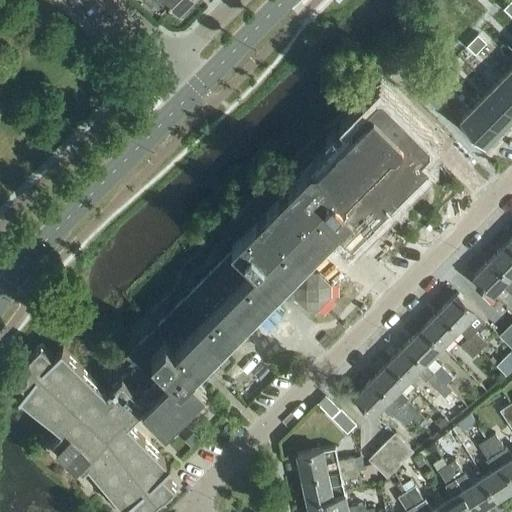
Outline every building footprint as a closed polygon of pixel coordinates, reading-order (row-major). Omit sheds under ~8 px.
[(192,0),(167,0),(180,12),(192,0)] [(478,35),(473,40),(481,49),(487,43),(478,35)] [(473,40),(467,46),(475,55),(481,49),(473,40)] [(448,65),(442,71),(451,79),(456,74),(448,65)] [(442,71),(436,77),(445,85),(451,79),(442,71)] [(511,109),(511,79),(506,74),(491,89),(511,109)] [(501,130),(511,118),(511,109),(491,89),(476,104),(501,130)] [(221,231),(236,246),(126,356),(135,365),(107,394),(94,381),(95,381),(85,371),(84,371),(64,351),(67,348),(64,346),(63,348),(55,356),(42,344),(30,356),(31,357),(28,360),(25,364),(24,363),(13,376),(27,388),(19,397),(18,396),(17,398),(20,400),(22,398),(41,414),(52,423),(62,431),(54,442),(83,471),(89,466),(125,508),(133,501),(142,511),(147,511),(160,501),(159,500),(166,494),(167,495),(178,483),(179,482),(173,476),(166,469),(173,461),(131,420),(147,404),(169,425),(172,421),(174,423),(207,390),(193,376),(227,341),(225,339),(250,313),(269,295),(280,283),(290,293),(295,293),(295,299),(297,299),(308,310),(319,310),(332,297),(332,286),(320,275),(320,273),(314,273),(314,268),(306,260),(322,243),(334,231),(340,225),(353,238),(377,214),(409,182),(416,175),(430,161),(427,158),(422,153),(431,145),(431,139),(400,108),(385,93),(379,93),(353,119),(353,125),(355,127),(318,164),(318,163),(312,163),(286,189),(274,177),(221,231)] [(485,146),(501,130),(476,104),(460,120),(485,146)] [(511,278),(511,244),(509,241),(492,258),(511,278)] [(511,278),(492,258),(475,276),(494,295),(504,285),(511,293),(511,278)] [(290,293),(280,283),(269,295),(271,297),(274,300),(295,299),(295,293),(290,293)] [(458,293),(440,310),(460,329),(468,337),(475,330),(484,320),(476,312),(477,312),(458,293)] [(440,310),(424,327),(443,346),(460,329),(440,310)] [(424,327),(407,344),(447,384),(454,377),(433,356),(443,346),(424,327)] [(475,330),(468,337),(480,350),(488,342),(475,330)] [(480,350),(468,337),(460,344),(473,357),(480,350)] [(407,344),(389,362),(408,381),(417,372),(427,381),(428,380),(445,397),(453,390),(447,384),(407,344)] [(372,379),(412,419),(418,425),(425,418),(419,412),(420,411),(408,399),(410,398),(400,389),(408,381),(389,362),(372,379)] [(412,419),(372,379),(356,396),(375,415),(383,406),(393,415),(394,414),(406,425),(412,419)] [(346,429),(354,421),(324,391),(316,399),(346,429)] [(511,404),(511,403),(501,410),(511,427),(511,404)] [(471,413),(459,423),(463,430),(476,422),(471,413)] [(441,428),(448,421),(444,417),(437,424),(441,428)] [(493,470),(483,477),(498,499),(511,489),(511,476),(488,439),(486,440),(479,429),(472,434),(488,458),(486,460),(493,470)] [(396,432),(387,441),(405,460),(414,451),(396,432)] [(496,434),(488,439),(511,476),(511,454),(507,446),(505,448),(496,434)] [(387,441),(378,450),(397,468),(405,460),(387,441)] [(298,455),(303,479),(358,467),(355,457),(339,461),(336,446),(298,455)] [(397,468),(378,450),(369,459),(388,477),(397,468)] [(451,453),(443,458),(478,511),(498,499),(483,477),(473,483),(466,472),(464,473),(451,453)] [(426,463),(421,455),(415,459),(420,467),(426,463)] [(453,496),(443,502),(449,511),(477,511),(478,511),(443,458),(434,464),(447,484),(446,485),(453,496)] [(303,479),(308,502),(346,494),(343,480),(360,476),(358,467),(303,479)] [(411,479),(403,485),(407,491),(415,486),(411,479)] [(415,486),(407,491),(420,511),(449,511),(443,502),(433,509),(426,499),(425,500),(415,486)] [(420,511),(407,491),(399,497),(407,510),(406,511),(420,511)] [(308,502),(309,511),(367,511),(366,504),(349,507),(346,494),(308,502)]
